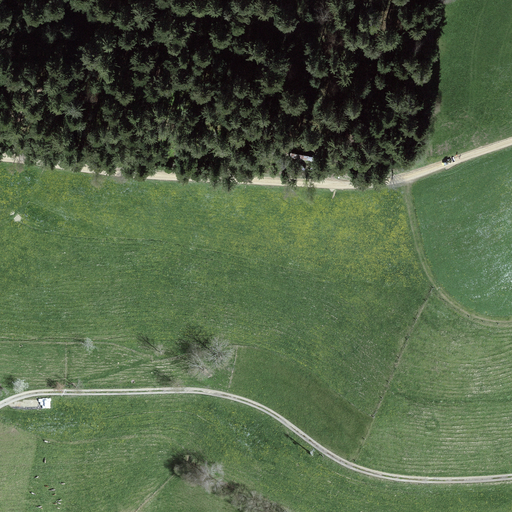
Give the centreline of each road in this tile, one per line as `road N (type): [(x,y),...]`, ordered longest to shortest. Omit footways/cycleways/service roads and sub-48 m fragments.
road 1 (track): [(511,476),(432,480),(365,471),(267,410),(190,389),(32,393),(0,404)]
road 2 (track): [(511,140),(357,184),(134,174),(0,158)]
road 3 (track): [(434,0),(423,75),(357,184)]
road 4 (track): [(404,176),(420,253),(437,289),(465,313),(511,321)]
